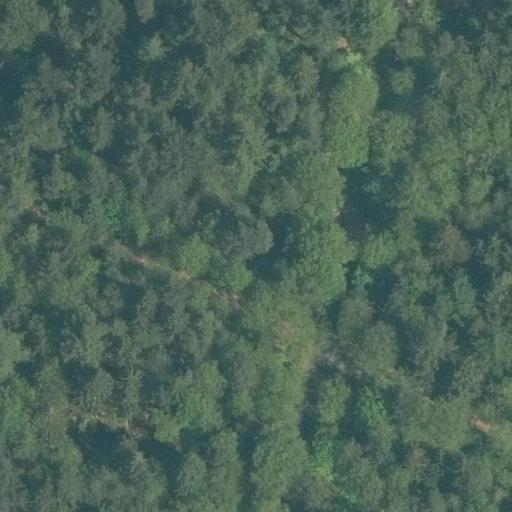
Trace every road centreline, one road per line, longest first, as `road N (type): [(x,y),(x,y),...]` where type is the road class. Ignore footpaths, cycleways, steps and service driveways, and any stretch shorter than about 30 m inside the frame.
road 1 (unclassified): [(293,511),(399,0)]
road 2 (track): [(0,198),(326,350)]
